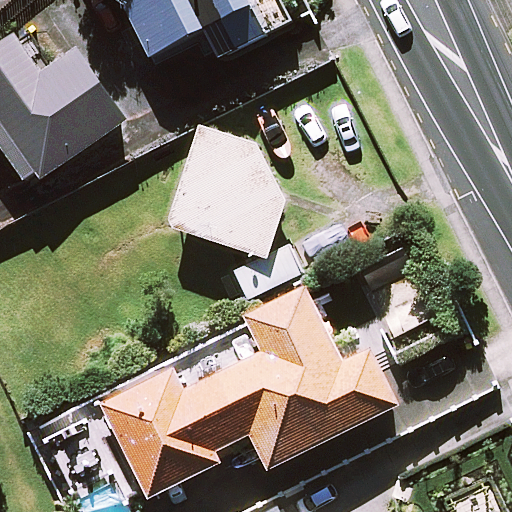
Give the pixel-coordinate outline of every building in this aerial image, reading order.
[(280,27),(264,0),(130,0),(127,2),(157,56),(211,25),(229,57),(280,27)] [(48,74),(22,36),(0,51),(0,134),(36,185),(131,118),(83,49),(48,74)] [(272,254),(289,200),(262,141),(204,123),(172,228),(266,257),(237,270),(250,300),(307,275),(293,245),(272,254)] [(346,356),(310,285),(250,314),(269,351),(194,388),(182,363),(110,399),(158,495),(228,460),(222,449),(257,431),(275,467),(403,403),(373,343),(346,356)] [(141,511),(102,430),(55,452),(82,511),(141,511)] [(286,511),(283,503),(264,511),(286,511)]
